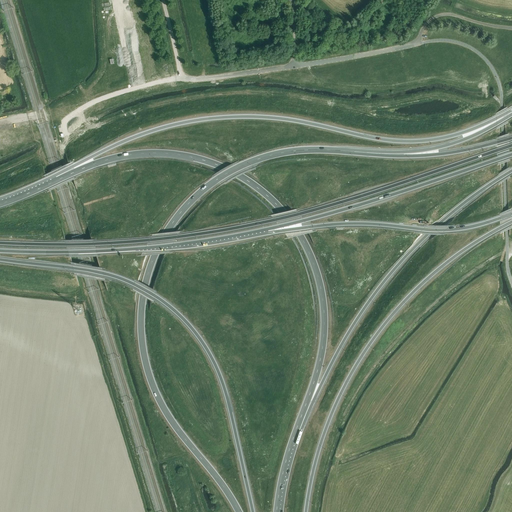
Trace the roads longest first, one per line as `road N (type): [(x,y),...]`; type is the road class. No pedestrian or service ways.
road 1 (trunk): [(511,145),(328,206),(220,230),(92,244),(0,242)]
road 2 (trunk): [(295,437),(322,348),(322,299),(309,253),(275,204),(233,172),(166,154),(104,161),(48,184)]
road 3 (trunk): [(511,110),(449,137),(411,142),(276,118),(186,122),(118,143),(48,184)]
road 4 (trunk): [(311,150),(247,163),(195,196),(162,237),(144,285),(141,344),(154,389),(238,511)]
road 5 (trunk): [(0,259),(117,278),(178,315),(223,387),(252,511)]
road 6 (trunk): [(305,511),(322,436),(367,346),(441,266),(511,221)]
road 7 (trunk): [(295,437),(346,335),(387,276),(439,223),(511,171)]
road 8 (trunk): [(0,250),(144,248),(267,229)]
road 9 (trunk): [(267,229),(511,154)]
road 10 (trunk): [(267,229),(362,223),(435,230),(511,213)]
road 11 (trunk): [(511,114),(442,147),(311,150)]
road 12 (trunk): [(511,138),(429,156),(311,150)]
